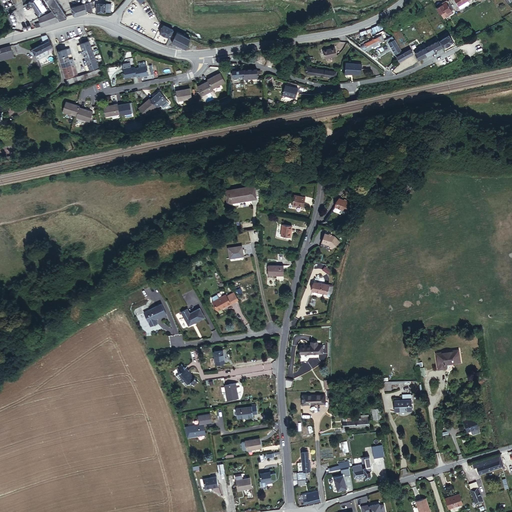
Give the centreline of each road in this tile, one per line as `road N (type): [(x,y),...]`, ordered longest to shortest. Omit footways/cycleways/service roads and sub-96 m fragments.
road 1 (residential): [(350,86),(352,121),(324,147),(322,187),(284,333),(291,511)]
road 2 (tertiary): [(404,0),(349,30),(200,56)]
road 3 (unclassified): [(314,511),(511,448)]
road 4 (unclassified): [(200,61),(245,61),(328,87),(350,86)]
